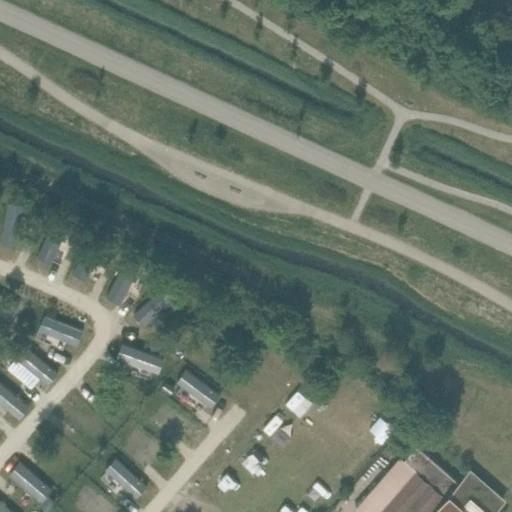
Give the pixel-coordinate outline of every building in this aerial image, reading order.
[(8,203),(2,241),(18,244),(24,206),(8,203)] [(52,221),(36,256),(51,263),(67,228),(52,221)] [(85,242),(69,277),(84,284),(100,249),(85,242)] [(165,281),(137,307),(149,319),(177,293),(165,281)] [(202,292),(198,299),(208,305),(212,297),(202,292)] [(23,307),(0,293),(0,312),(14,321),(23,307)] [(83,332),(48,317),(42,333),(77,347),(83,332)] [(162,358),(127,343),(120,359),(156,373),(162,358)] [(56,372),(29,345),(17,357),(45,384),(56,372)] [(218,397),(191,370),(179,382),(206,409),(218,397)] [(27,405),(0,378),(0,401),(15,416),(27,405)] [(164,380),(158,387),(167,394),(173,387),(164,380)] [(195,431),(167,404),(156,416),(183,443),(195,431)] [(110,440),(83,413),(71,425),(98,452),(110,440)] [(417,469),(378,511),(491,511),(503,498),(470,469),(459,481),(415,443),(415,444),(416,445),(404,458),(417,469)] [(47,489),(20,462),(9,474),(36,501),(47,489)] [(49,493),(40,504),(46,509),(55,499),(49,493)] [(10,511),(0,501),(0,511),(10,511)]
